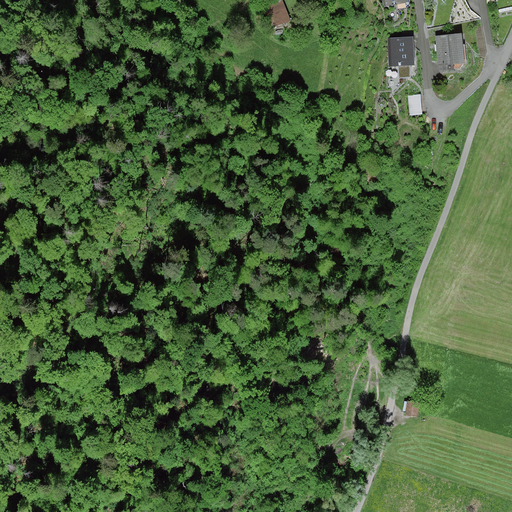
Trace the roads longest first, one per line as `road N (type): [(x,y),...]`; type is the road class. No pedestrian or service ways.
road 1 (track): [(456,182),(417,280),(385,433),(357,511)]
road 2 (residential): [(456,182),(496,63),(511,39)]
